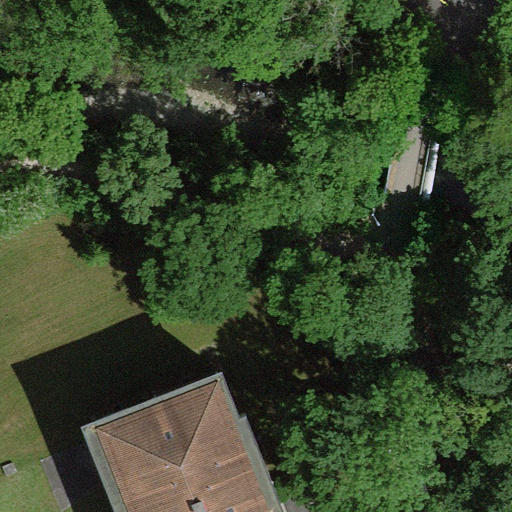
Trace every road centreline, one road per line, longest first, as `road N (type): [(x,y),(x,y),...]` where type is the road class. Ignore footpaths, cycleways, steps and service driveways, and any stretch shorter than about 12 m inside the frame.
road 1 (residential): [(465,511),(394,245),(424,91),(473,0)]
road 2 (track): [(511,351),(396,266)]
